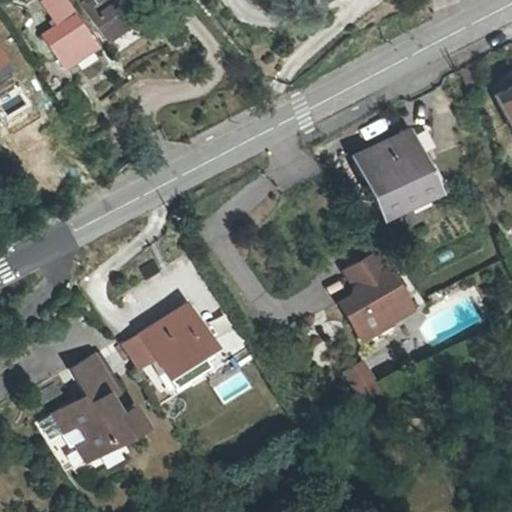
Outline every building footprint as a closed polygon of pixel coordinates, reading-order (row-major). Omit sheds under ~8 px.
[(58,60),(65,54),(71,62),(95,45),(59,0),(43,0),(38,4),(55,26),(40,37),(58,60)] [(96,0),(87,0),(109,30),(130,15),(120,0),(102,0),(98,3),(96,0)] [(65,54),(58,60),(64,68),(71,62),(65,54)] [(87,107),(72,79),(53,89),(68,117),(87,107)] [(511,80),(495,89),(511,123),(511,80)] [(408,129),(355,156),(380,205),(432,180),(408,129)] [(421,195),(402,205),(410,221),(429,211),(421,195)] [(381,264),(371,249),(342,267),(352,283),(350,290),(336,298),(365,346),(393,329),(396,315),(410,306),(383,263),(381,264)] [(185,301),(139,328),(162,367),(208,340),(185,301)] [(85,390),(54,407),(64,427),(58,430),(66,445),(70,443),(78,460),(89,456),(87,450),(102,443),(104,448),(138,432),(129,412),(114,419),(106,402),(113,399),(92,356),(73,365),(85,390)] [(363,360),(342,372),(359,402),(380,390),(363,360)]
